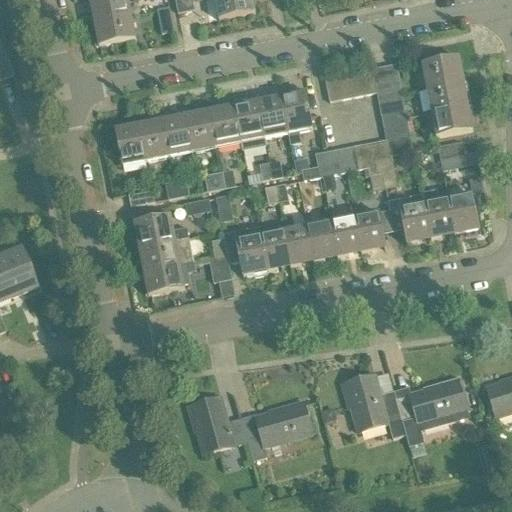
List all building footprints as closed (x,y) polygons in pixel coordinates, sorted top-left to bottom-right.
[(97,0),(92,1),(94,12),(99,11),(101,24),(101,25),(133,18),(129,0),(102,0),(97,1),(97,0)] [(216,0),(221,23),(258,16),(256,5),(251,6),(249,0),(216,0)] [(177,6),(179,16),(195,13),(193,3),(177,6)] [(159,13),(163,33),(163,37),(175,34),(170,11),(159,13)] [(98,50),(138,42),(133,18),(101,25),(101,24),(96,25),(98,35),(95,35),(98,50)] [(423,68),(427,93),(465,86),(460,62),(423,68)] [(397,69),(385,71),(389,95),(401,92),(397,69)] [(385,71),(373,73),(377,97),(378,97),(389,95),(385,71)] [(373,73),(361,75),(366,99),(377,97),(373,73)] [(361,75),(349,78),(353,101),(366,99),(361,75)] [(349,78),(337,80),(341,104),(353,101),(349,78)] [(337,80),(326,82),(325,82),(330,106),(341,104),(337,80)] [(465,86),(427,93),(432,116),(469,109),(467,98),(470,97),(468,85),(465,86)] [(378,97),(380,108),(404,104),(401,92),(389,95),(378,97)] [(282,96),(282,100),(289,137),(291,148),(302,146),(300,135),(313,133),(306,96),(295,98),(294,93),(282,96)] [(282,100),(259,105),(266,142),(289,137),(282,100)] [(235,104),(236,109),(235,110),(242,147),(244,154),(267,150),(266,142),(259,105),(248,107),(247,102),(235,104)] [(380,108),(382,120),(406,116),(404,104),(380,108)] [(474,135),(469,109),(432,116),(437,142),(474,135)] [(235,110),(212,114),(219,151),(242,147),(235,110)] [(189,119),(188,119),(195,156),(219,151),(212,114),(201,116),(201,114),(188,117),(189,119)] [(177,115),(164,118),(165,123),(172,160),(195,156),(188,119),(178,121),(177,115)] [(382,120),(384,132),(408,127),(406,116),(382,120)] [(165,123),(141,128),(148,165),(172,160),(165,123)] [(118,132),(117,132),(124,169),(148,165),(141,128),(131,130),(131,127),(118,130),(118,132)] [(384,132),(387,144),(410,140),(408,127),(384,132)] [(413,156),(410,140),(387,144),(390,160),(392,159),(392,160),(413,156)] [(387,144),(375,146),(380,170),(381,169),(394,167),(392,160),(392,159),(390,160),(387,144)] [(370,171),(380,170),(375,146),(363,148),(368,172),(370,171)] [(462,147),(439,151),(443,175),(466,170),(462,147)] [(363,148),(352,150),(356,174),(368,172),(363,148)] [(352,150),(340,152),(344,176),(356,174),(352,150)] [(340,152),(328,155),(333,178),(344,176),(340,152)] [(315,157),(318,170),(319,170),(321,181),(323,181),(332,179),(332,178),(333,178),(328,155),(315,157)] [(281,164),(271,166),(274,182),(284,180),(281,164)] [(261,168),(264,184),(274,182),(271,166),(261,168)] [(398,191),(394,167),(381,169),(386,193),(398,191)] [(375,195),(386,193),(381,169),(380,170),(370,171),(375,195)] [(321,181),(319,170),(318,170),(303,173),(304,176),(302,176),(304,184),(321,181)] [(234,174),(224,176),(227,192),(237,190),(234,174)] [(205,179),(208,195),(227,192),(224,176),(213,178),(213,177),(205,179)] [(332,179),(323,181),(326,192),(336,190),(333,178),(332,178),(332,179)] [(186,183),(177,185),(180,201),(189,199),(186,183)] [(165,187),(169,203),(180,201),(177,185),(165,187)] [(286,188),(276,190),(279,206),(289,204),(286,188)] [(276,190),(267,191),(270,207),(279,206),(276,190)] [(432,244),(455,240),(448,204),(440,206),(437,193),(423,196),(423,197),(432,244)] [(130,199),(132,210),(156,206),(153,194),(130,199)] [(390,214),(394,235),(405,233),(408,249),(432,244),(423,197),(388,205),(390,214)] [(228,199),(217,201),(221,225),(233,223),(228,199)] [(472,199),(448,204),(455,240),(465,238),(465,242),(480,239),(472,199)] [(209,203),(185,208),(188,220),(211,215),(209,203)] [(387,253),(384,237),(394,235),(390,214),(355,221),(362,258),(387,253)] [(136,227),(140,251),(176,244),(176,245),(189,242),(187,232),(174,234),(172,220),(136,227)] [(355,221),(332,226),(339,262),(362,258),(355,221)] [(332,226),(308,230),(315,267),(339,262),(332,226)] [(229,267),(241,265),(244,281),(268,276),(261,240),(260,230),(236,235),(223,237),(224,243),(225,242),(228,258),(229,267)] [(308,230),(285,235),(292,272),(315,267),(308,230)] [(285,235),(261,240),(268,276),(292,272),(285,235)] [(140,251),(145,275),(181,268),(181,269),(194,266),(189,242),(176,245),(176,244),(140,251)] [(213,245),(216,261),(228,258),(225,242),(224,243),(213,245)] [(0,333),(3,333),(0,325),(0,303),(35,290),(19,248),(0,255),(0,333)] [(216,261),(209,262),(214,286),(220,285),(223,301),(234,298),(231,283),(232,283),(229,267),(228,258),(216,261)] [(181,268),(145,275),(149,299),(185,292),(185,288),(190,287),(188,276),(195,275),(194,266),(181,269),(181,268)] [(397,395),(383,399),(378,378),(344,387),(350,411),(354,410),(361,435),(389,427),(393,442),(406,439),(409,450),(412,449),(399,401),(397,395)] [(399,401),(412,449),(424,446),(421,435),(471,421),(469,415),(460,382),(437,388),(438,391),(399,401)] [(498,420),(511,415),(511,382),(488,390),(498,420)] [(199,432),(205,457),(249,445),(243,421),(229,424),(222,400),(189,409),(195,433),(199,432)] [(243,421),(249,445),(254,464),(267,461),(265,450),(314,437),(305,404),(283,410),(284,413),(258,420),(257,417),(243,421)]
